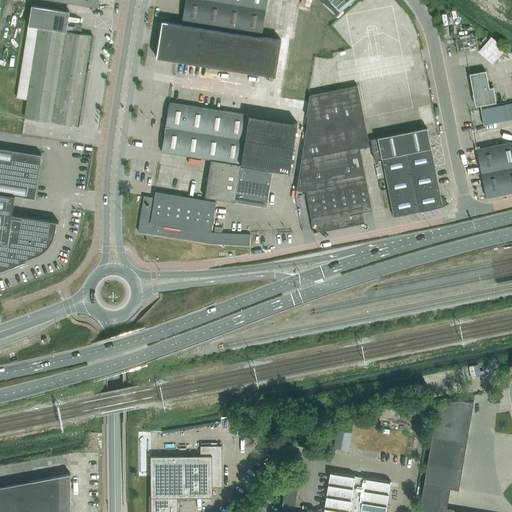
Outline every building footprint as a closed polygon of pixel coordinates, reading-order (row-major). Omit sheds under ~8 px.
[(185,0),(182,21),(186,22),(233,29),(238,30),(261,34),(266,0),(185,0)] [(335,17),(353,0),(319,0),(333,15),(335,17)] [(74,24),(74,27),(67,26),(69,11),(31,5),(28,26),(17,97),(27,99),(24,117),(78,126),(93,36),(80,34),(82,25),(74,24)] [(185,25),(182,24),(162,21),(156,57),(175,60),(275,76),(281,40),(237,33),(233,32),(185,25)] [(186,22),(185,25),(233,32),(233,29),(186,22)] [(455,41),(458,52),(478,48),(475,36),(455,41)] [(505,49),(491,37),(478,51),(492,63),(505,49)] [(489,88),(486,71),(469,74),(475,106),(495,102),(492,88),(489,88)] [(364,222),(362,212),(371,210),(360,148),(369,146),(357,86),(309,95),(306,116),(308,117),(296,190),(306,192),(312,221),(311,222),(312,231),(313,233),(315,232),(315,233),(317,233),(317,232),(349,226),(348,222),(353,221),(354,224),(364,222)] [(511,102),(480,109),(484,129),(511,123),(511,102)] [(248,115),(170,103),(169,103),(168,109),(165,128),(163,141),(162,150),(162,152),(210,160),(204,197),(234,202),(234,201),(248,115)] [(297,123),(248,115),(234,201),(266,206),(268,194),(272,170),(289,172),(297,123)] [(393,216),(433,208),(443,206),(427,128),(377,138),(370,140),(374,159),(381,158),(393,216)] [(486,198),(511,192),(511,141),(476,149),(486,198)] [(0,147),(0,192),(15,195),(35,198),(42,155),(0,147)] [(0,270),(25,261),(25,259),(39,254),(40,254),(40,253),(42,252),(43,251),(45,250),(46,249),(47,248),(47,247),(48,247),(49,246),(49,245),(50,244),(51,243),(51,242),(52,240),(53,239),(53,238),(53,237),(54,236),(54,235),(54,234),(54,233),(55,232),(56,222),(58,222),(12,214),(15,195),(0,192),(0,270)] [(250,235),(224,233),(222,233),(222,226),(214,226),(214,232),(211,232),(215,202),(204,200),(156,192),(155,192),(154,198),(144,196),(138,231),(149,233),(150,231),(155,232),(154,234),(209,243),(249,245),(250,237),(250,235)] [(458,490),(473,403),(459,400),(437,405),(418,511),(461,511),(446,510),(450,488),(458,490)] [(257,423),(239,423),(239,437),(257,437),(257,423)] [(348,450),(351,432),(336,430),(333,447),(348,450)] [(176,511),(176,507),(176,498),(211,497),(211,488),(222,487),(221,447),(200,447),(200,457),(151,457),(151,511),(176,511)] [(293,511),(299,476),(281,473),(280,479),(286,480),(280,511),(385,511),(390,482),(330,472),(323,511),(317,511),(315,511),(306,510),(305,511),(293,511)] [(70,511),(70,474),(46,478),(0,486),(0,511),(70,511)]
